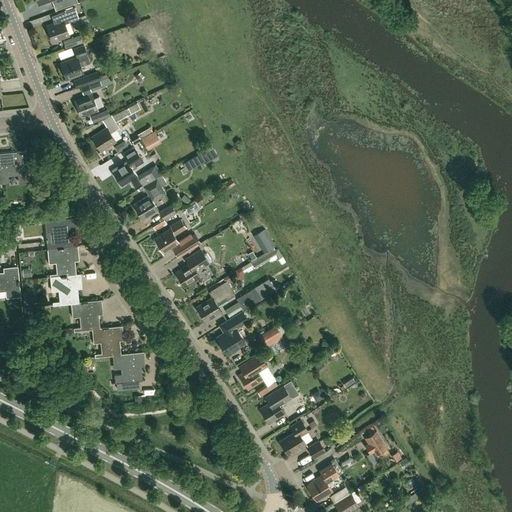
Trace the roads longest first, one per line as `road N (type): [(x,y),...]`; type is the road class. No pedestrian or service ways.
road 1 (secondary): [(208,511),(0,400)]
road 2 (residential): [(274,504),(267,470),(181,334)]
road 3 (residential): [(181,334),(148,335),(97,264),(96,244),(113,227)]
road 4 (residential): [(113,227),(49,114)]
road 5 (residential): [(181,334),(113,227)]
road 6 (residential): [(49,114),(4,0)]
